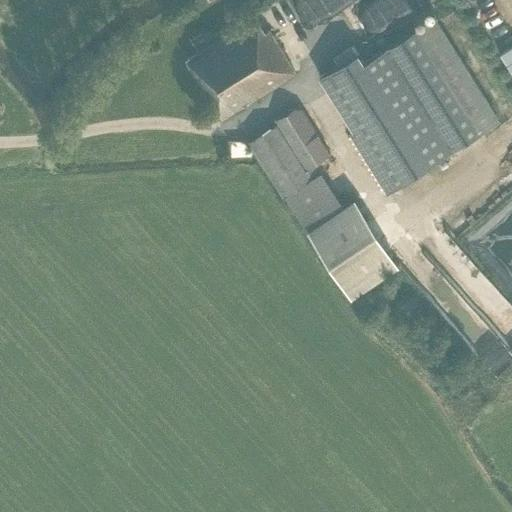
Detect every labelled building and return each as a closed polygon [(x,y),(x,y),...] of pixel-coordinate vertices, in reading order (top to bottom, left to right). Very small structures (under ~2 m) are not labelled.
[(263,29),(255,16),(186,59),(223,118),(296,73),(267,27),(263,29)] [(364,62),(352,44),(333,55),(338,62),(319,75),(326,86),(390,188),(479,132),(500,118),(435,17),(415,30),(364,62)] [(322,170),(318,171),(314,163),(330,153),(300,103),(275,119),(277,122),(250,141),(284,194),(285,194),(306,227),(307,226),(351,294),(398,262),(354,195),(343,203),(322,170)] [(424,247),(414,256),(424,268),(434,260),(424,247)] [(455,323),(499,374),(511,362),(511,298),(510,295),(486,316),(476,305),(455,323)]
